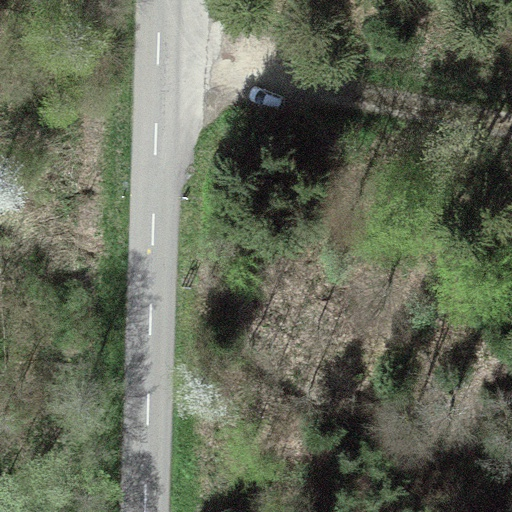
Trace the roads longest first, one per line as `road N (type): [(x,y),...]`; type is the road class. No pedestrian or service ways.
road 1 (tertiary): [(163,0),(147,511)]
road 2 (track): [(162,53),(511,126)]
